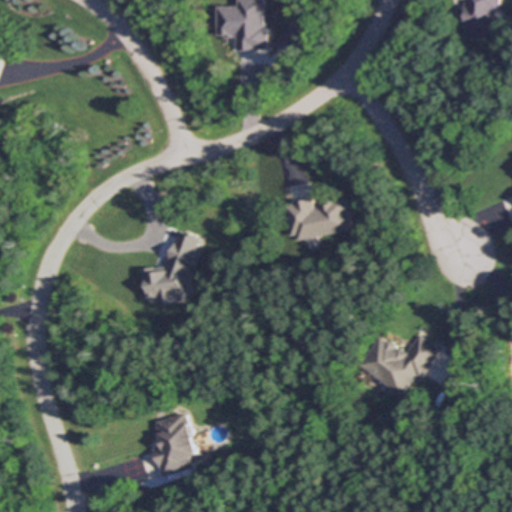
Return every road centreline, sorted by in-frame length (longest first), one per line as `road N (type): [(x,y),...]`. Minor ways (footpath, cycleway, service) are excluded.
road 1 (residential): [(77,511),(38,365),(41,303),(63,241),(94,200),(132,174),(252,138),(348,77),(390,0)]
road 2 (residential): [(348,77),(469,256)]
road 3 (residential): [(188,157),(157,78),(126,34),(87,0)]
